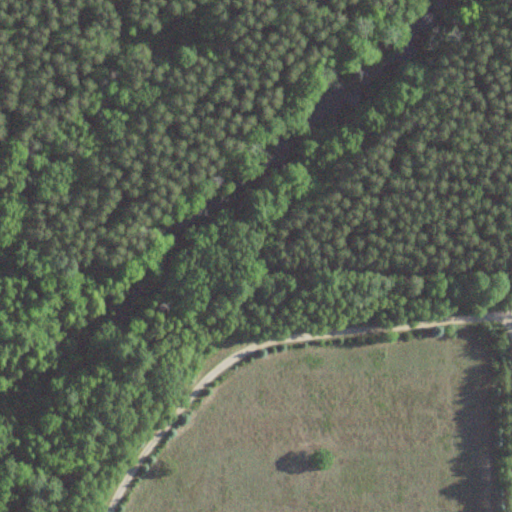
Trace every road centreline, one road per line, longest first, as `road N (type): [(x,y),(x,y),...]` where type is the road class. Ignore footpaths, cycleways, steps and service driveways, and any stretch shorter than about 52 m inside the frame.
road 1 (residential): [(511,272),(0,272)]
road 2 (track): [(31,0),(0,135)]
